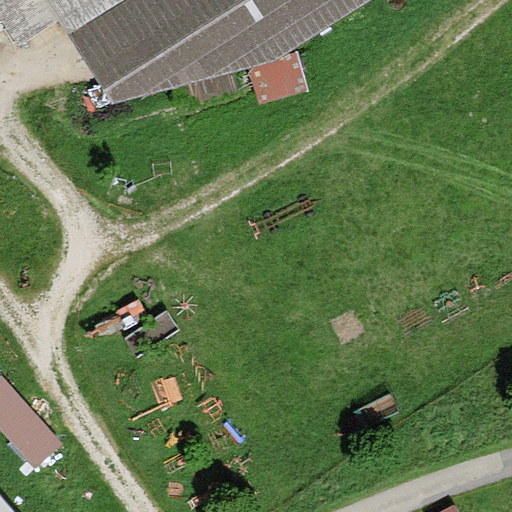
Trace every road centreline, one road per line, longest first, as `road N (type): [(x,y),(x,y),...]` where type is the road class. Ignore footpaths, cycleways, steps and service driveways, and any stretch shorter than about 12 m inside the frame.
road 1 (track): [(78,239),(169,216),(248,177),(494,0)]
road 2 (track): [(147,511),(64,400),(51,367),(54,302),(79,251),(74,208),(0,119)]
road 3 (unclassified): [(511,464),(372,511)]
